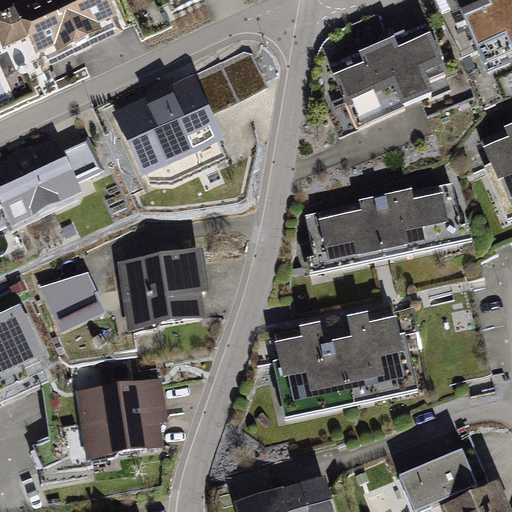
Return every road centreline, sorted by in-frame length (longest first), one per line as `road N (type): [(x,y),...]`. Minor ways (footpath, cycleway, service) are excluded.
road 1 (residential): [(307,14),(273,231),(198,462),(190,511)]
road 2 (residential): [(307,14),(246,20),(0,133)]
